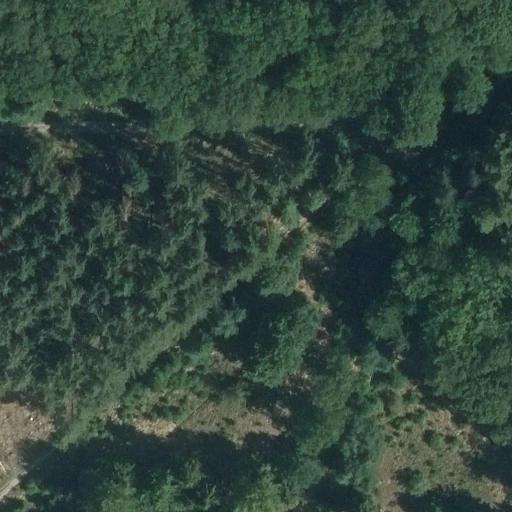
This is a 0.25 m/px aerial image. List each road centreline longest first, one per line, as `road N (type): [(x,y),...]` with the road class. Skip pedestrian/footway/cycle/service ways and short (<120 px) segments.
road 1 (track): [(0,493),(400,127)]
road 2 (track): [(400,127),(0,128)]
road 3 (track): [(400,127),(357,379),(321,511)]
road 4 (track): [(511,251),(400,127)]
road 5 (track): [(400,127),(511,80)]
